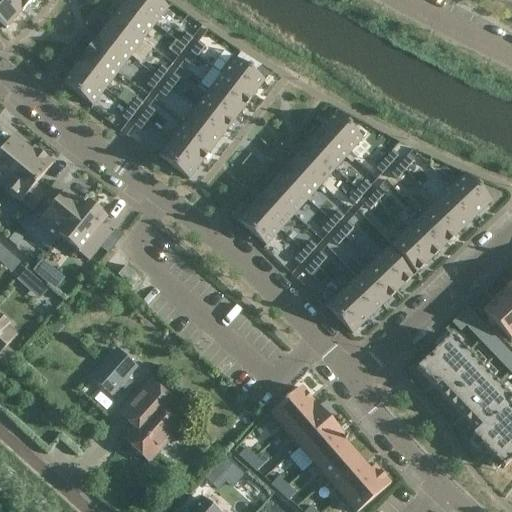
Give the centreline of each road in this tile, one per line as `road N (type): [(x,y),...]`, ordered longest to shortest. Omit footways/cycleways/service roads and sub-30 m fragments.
road 1 (residential): [(354,376),(208,235),(0,72)]
road 2 (residential): [(354,376),(511,228)]
road 3 (residential): [(473,511),(372,408),(354,376)]
road 4 (residential): [(90,511),(0,430)]
